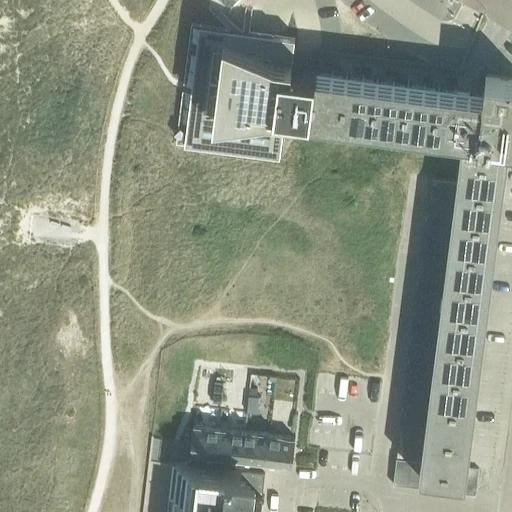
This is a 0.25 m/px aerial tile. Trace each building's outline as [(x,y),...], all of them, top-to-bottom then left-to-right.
[(210,25),(195,137),(269,146),(273,112),(285,114),(286,108),(308,111),(310,111),(316,74),(316,71),(315,71),(315,70),(291,67),(294,44),(286,43),(287,35),(272,33),(271,41),(241,37),(230,27),(210,25)] [(307,115),(307,117),(451,136),(449,152),(463,154),(423,461),(398,457),(395,484),(477,495),(480,469),(467,467),(507,159),(511,159),(511,77),(486,74),(483,95),(316,74),(310,111),(308,111),(308,115),(307,115)] [(459,182),(434,179),(432,191),(458,195),(459,182)] [(430,204),(443,206),(456,208),(458,195),(432,191),(430,204)] [(429,215),(442,217),(455,218),(456,208),(443,206),(430,204),(429,215)] [(429,215),(427,227),(453,230),(455,218),(442,217),(429,215)] [(427,227),(426,240),(451,243),(453,230),(427,227)] [(426,240),(424,252),(450,255),(451,243),(426,240)] [(424,252),(423,264),(448,268),(450,255),(424,252)] [(423,264),(421,275),(447,279),(448,268),(423,264)] [(421,275),(420,287),(445,291),(447,279),(421,275)] [(420,287),(418,300),(444,303),(445,291),(420,287)] [(418,300),(416,313),(442,316),(444,303),(418,300)] [(416,313),(415,324),(440,328),(442,316),(416,313)] [(415,324),(413,337),(439,340),(440,328),(415,324)] [(413,337),(411,349),(437,353),(439,340),(413,337)] [(411,349),(410,361),(436,365),(437,353),(411,349)] [(410,361),(408,372),(434,376),(436,365),(410,361)] [(232,371),(231,379),(242,380),(243,372),(232,371)] [(408,372),(407,385),(433,389),(434,376),(408,372)] [(214,381),(212,402),(220,403),(223,382),(214,381)] [(407,385),(405,398),(431,402),(433,389),(407,385)] [(248,395),(246,411),(259,413),(261,396),(248,395)] [(404,410),(416,412),(429,413),(431,402),(405,398),(404,410)] [(402,421),(415,423),(428,425),(429,413),(416,412),(404,410),(402,421)] [(401,433),(413,435),(426,437),(428,425),(415,423),(402,421),(401,433)] [(191,453),(217,456),(221,426),(195,423),(191,453)] [(217,456),(242,459),(246,429),(221,426),(217,456)] [(242,459),(267,462),(271,433),(246,429),(242,459)] [(271,433),(267,462),(294,466),(297,436),(271,433)] [(399,444),(412,446),(425,448),(426,437),(413,435),(401,433),(399,444)] [(153,438),(151,459),(164,461),(166,439),(153,438)] [(397,457),(398,457),(423,461),(425,448),(412,446),(399,444),(397,457)] [(261,511),(267,472),(177,461),(170,511),(261,511)]
